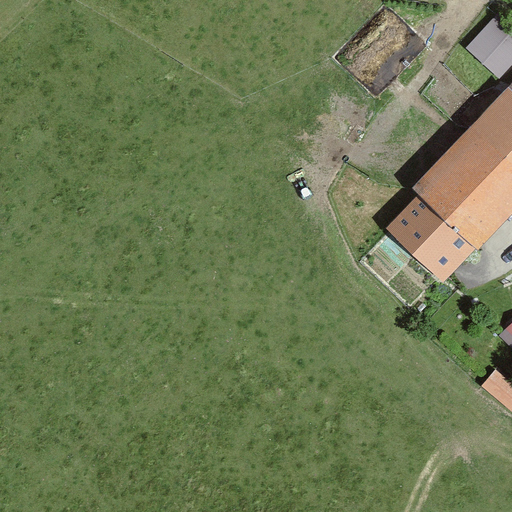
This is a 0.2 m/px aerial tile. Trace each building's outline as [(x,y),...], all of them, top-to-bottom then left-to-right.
[(511,26),(498,14),(465,48),(499,80),(511,66),(511,26)] [(511,90),(509,89),(419,189),(475,239),(483,246),(511,214),(511,90)] [(475,239),(419,189),(387,225),(442,275),(475,239)] [(511,316),(501,329),(511,337),(511,316)] [(511,376),(493,364),(480,384),(511,404),(511,376)]
